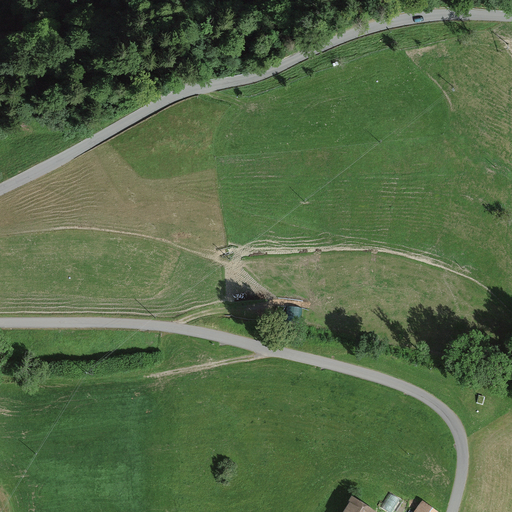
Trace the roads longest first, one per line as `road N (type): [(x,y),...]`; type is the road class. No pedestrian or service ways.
road 1 (unclassified): [(453,511),(460,436),(442,409),(402,385),(165,326),(0,323)]
road 2 (unclassified): [(0,190),(171,98),(260,77),(401,22),(511,15)]
